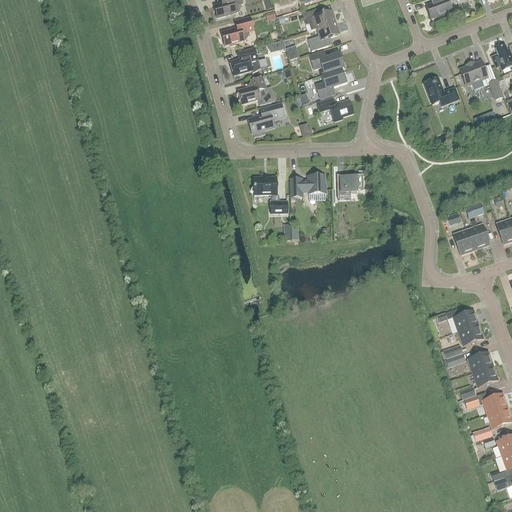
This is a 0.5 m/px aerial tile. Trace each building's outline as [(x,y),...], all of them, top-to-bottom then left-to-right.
[(242,6),(240,0),(219,0),(221,5),(213,7),(217,19),(238,14),(236,8),(242,6)] [(451,12),(447,2),(451,0),(429,0),(432,5),(426,7),(431,20),(437,18),(438,21),(446,18),(444,15),(451,12)] [(316,30),(335,24),(331,13),(318,17),(316,11),(302,15),(305,27),(309,25),(311,32),(305,34),(316,30)] [(248,33),(253,32),(250,19),(234,23),(236,30),(221,34),(224,48),(229,46),(230,48),(235,46),(235,45),(244,42),(245,41),(249,35),(248,33)] [(327,48),(325,40),(338,36),(335,24),(316,30),(319,38),(307,42),(311,53),(327,48)] [(275,44),(277,53),(285,50),(283,42),(275,44)] [(288,49),(292,61),(301,57),(297,46),(288,49)] [(505,47),(495,51),(497,56),(491,58),(495,69),(499,68),(501,72),(511,68),(511,71),(511,57),(511,58),(509,51),(506,52),(505,47)] [(260,70),(257,61),(254,49),(237,54),(239,61),(229,64),(233,77),(251,72),(252,74),(252,75),(260,70),(260,69),(260,70)] [(320,77),(343,70),(341,65),(343,65),(340,55),(325,59),(323,53),(309,57),(313,71),(320,69),(323,76),(320,77)] [(467,68),(460,71),(462,76),(464,82),(464,83),(466,87),(469,85),(470,85),(473,92),(489,86),(496,83),(491,71),(486,73),(484,68),(482,68),(480,63),(473,66),(467,68)] [(320,77),(322,85),(314,87),(319,101),(333,96),(331,90),(346,85),(343,75),(341,76),(340,71),(343,70),(320,77)] [(284,74),(286,80),(293,78),(291,72),(284,74)] [(252,88),(237,93),(241,106),(258,101),(259,107),(271,104),(268,89),(265,90),(262,78),(250,81),(252,88)] [(443,107),(458,101),(454,90),(443,94),(437,80),(423,85),(431,106),(442,102),(443,107)] [(491,93),(494,102),(503,99),(500,90),(491,93)] [(342,121),(341,119),(353,115),(349,102),(334,107),(332,100),(317,105),(319,113),(329,110),(333,123),(342,121)] [(273,129),(271,121),(284,117),(280,105),(262,110),(263,116),(260,117),(259,118),(249,121),(254,139),(265,136),(263,132),(273,129)] [(480,117),(473,120),(477,129),(484,126),(480,117)] [(305,138),(313,136),(309,124),(301,126),(305,138)] [(350,194),(356,194),(356,190),(363,190),(362,176),(336,177),(337,201),(350,200),(350,194)] [(308,196),(325,195),(324,186),(323,186),(323,177),(308,178),(308,183),(301,183),(301,181),(290,181),(291,199),(291,204),(295,204),(295,199),(302,199),(301,194),(308,194),(308,196)] [(277,197),(276,189),(276,179),(253,179),(253,190),(252,190),(250,192),(252,194),(254,194),(254,197),(270,197),(270,204),(270,216),(287,215),(287,203),(277,204),(276,197),(277,197)] [(500,197),(494,199),(497,207),(503,205),(500,197)] [(482,206),(467,211),(470,221),(485,216),(482,206)] [(461,223),(459,216),(448,220),(450,225),(456,223),(456,224),(461,223)] [(511,243),(511,227),(510,221),(496,226),(503,247),(511,243)] [(472,225),(474,230),(467,233),(475,254),(490,249),(483,227),(479,229),(477,223),(472,225)] [(462,259),(475,254),(467,233),(454,237),(462,259)] [(457,334),(478,327),(473,312),(452,320),(457,334)] [(483,341),(478,327),(457,334),(462,348),(483,341)] [(451,351),(443,354),(445,361),(454,358),(451,351)] [(472,375),(493,368),(488,354),(467,361),(472,375)] [(462,356),(445,362),(448,369),(465,363),(462,356)] [(498,382),(493,368),(472,375),(477,389),(498,382)] [(475,397),(473,388),(460,393),(462,402),(475,397)] [(486,417),(507,410),(502,395),(481,403),(486,417)] [(463,402),(467,412),(479,407),(476,398),(463,402)] [(511,423),(507,410),(486,417),(491,431),(511,423)] [(481,434),(473,437),(475,444),(484,441),(481,434)] [(501,458),(511,453),(511,437),(496,444),(501,458)] [(482,442),(484,449),(494,446),(492,439),(482,442)] [(511,469),(511,453),(501,458),(506,472),(511,469)] [(491,478),(492,483),(505,478),(503,474),(491,478)] [(504,479),(493,483),(497,494),(508,490),(504,479)]
